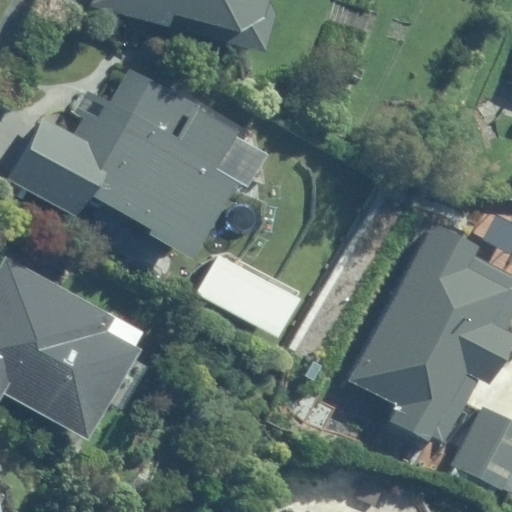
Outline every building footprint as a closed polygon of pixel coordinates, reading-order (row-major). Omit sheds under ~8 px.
[(91,0),(88,17),(256,58),(263,28),(256,26),(262,0),(91,0)] [(260,163),(250,157),(261,139),(145,69),(140,77),(121,66),(75,142),(42,122),(6,181),(70,220),(83,199),(140,233),(137,238),(184,267),(230,191),(239,197),(260,163)] [(470,252),(428,230),(343,387),(390,412),(383,425),(436,454),(473,385),(482,390),(508,341),(495,334),(511,301),(511,286),(465,261),(470,252)] [(189,296),(267,342),(295,294),(240,261),(235,270),(212,257),(189,296)] [(0,403),(82,449),(133,358),(127,355),(137,337),(0,259),(0,403)] [(490,500),(511,460),(511,425),(480,408),(443,474),(490,500)] [(423,511),(351,473),(349,472),(346,471),(343,470),(340,469),(337,468),(335,468),(332,467),(329,467),(326,467),(323,467),(320,466),(317,467),(314,467),(311,467),(308,468),(305,468),(303,469),(300,470),(297,470),(294,471),(291,473),(289,474),(286,475),(284,476),(281,478),(279,479),(276,481),(274,483),(272,485),(270,487),(267,489),(265,491),(264,493),(262,496),(260,498),(249,511),(423,511)] [(0,511),(9,511),(10,511),(10,510),(10,507),(10,505),(9,503),(9,501),(8,499),(7,498),(6,496),(5,494),(4,492),(2,491),(1,489),(0,488),(0,511)]
